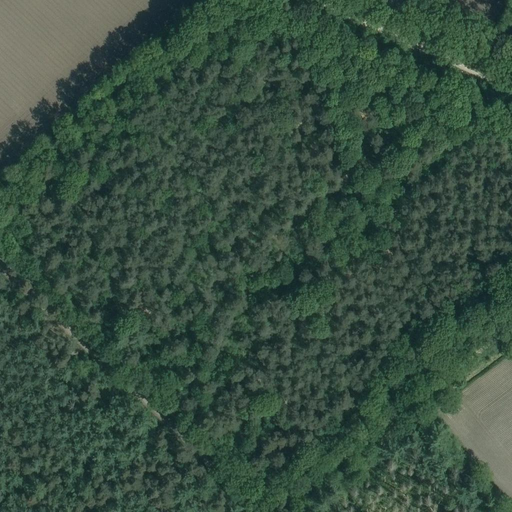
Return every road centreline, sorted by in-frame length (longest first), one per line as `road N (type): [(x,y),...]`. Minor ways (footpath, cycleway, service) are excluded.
road 1 (track): [(251,511),(0,265)]
road 2 (track): [(511,328),(269,511)]
road 3 (tertiary): [(511,55),(387,0)]
